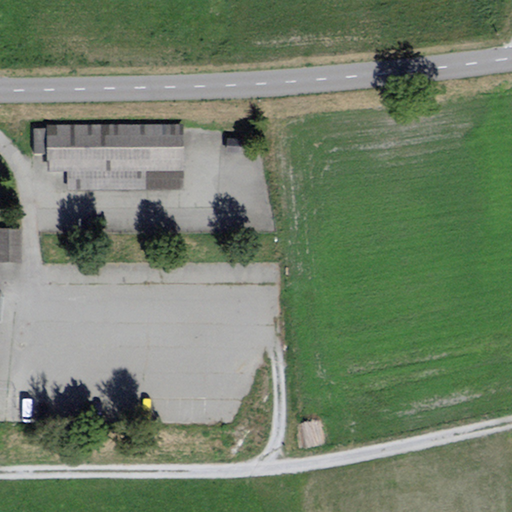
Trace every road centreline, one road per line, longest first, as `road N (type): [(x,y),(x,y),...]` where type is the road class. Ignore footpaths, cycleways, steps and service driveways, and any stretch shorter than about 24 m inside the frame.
road 1 (unclassified): [(0,478),(263,472),(511,425)]
road 2 (tertiary): [(0,94),(374,76),(511,57)]
